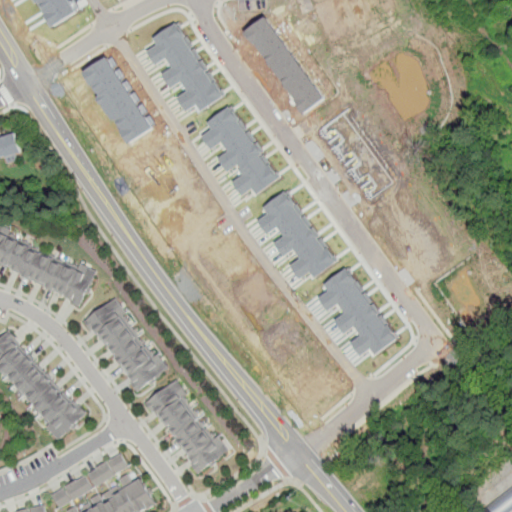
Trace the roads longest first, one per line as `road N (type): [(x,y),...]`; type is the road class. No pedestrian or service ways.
road 1 (tertiary): [(347,511),(190,320),(0,32)]
road 2 (residential): [(111,26),(230,210),(370,394)]
road 3 (residential): [(194,0),(439,341)]
road 4 (residential): [(203,511),(299,454),(439,341)]
road 5 (residential): [(189,511),(57,331),(0,297)]
road 6 (residential): [(154,0),(28,79)]
road 7 (residential): [(127,423),(0,493)]
